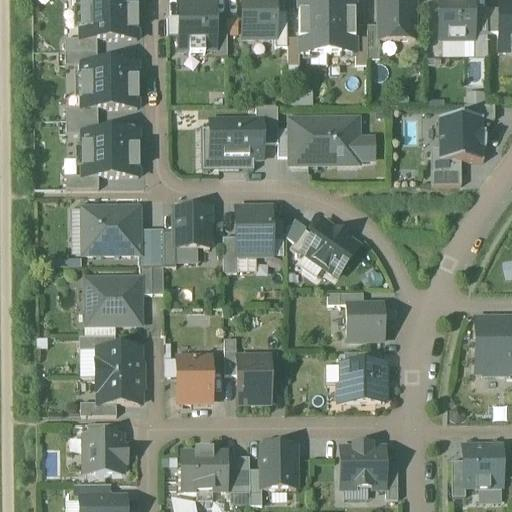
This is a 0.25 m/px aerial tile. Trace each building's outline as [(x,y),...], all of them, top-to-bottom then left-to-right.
[(96,44),(136,44),(135,0),(79,0),(80,10),(80,33),(80,43),(80,45),(96,44)] [(472,44),(472,40),(471,12),(471,0),(437,1),(438,44),(441,44),(472,44)] [(511,56),(511,0),(498,0),(498,12),(498,36),(498,57),(511,56)] [(241,2),(241,43),(274,43),(274,16),(273,2),(241,2)] [(309,14),(308,2),(298,2),(298,14),(309,14)] [(309,14),(298,14),(298,42),(298,58),(326,58),(325,2),(308,2),(309,14)] [(343,13),(342,2),(325,2),(326,58),(354,58),(354,42),(354,13),(343,13)] [(343,13),(354,13),(354,2),(342,2),(343,13)] [(414,5),(377,5),(377,29),(377,44),(414,44),(414,5)] [(214,25),(214,9),(196,10),(196,7),(178,7),(178,22),(178,41),(178,55),(188,55),(188,58),(204,58),(204,55),(213,55),(214,55),(214,25)] [(486,12),(471,12),(472,40),(486,40),(486,36),(486,12)] [(486,12),(486,36),(498,36),(498,12),(486,12)] [(274,52),(286,52),(286,43),(286,16),(274,16),(274,43),(274,52)] [(166,41),(178,41),(178,22),(166,22),(166,41)] [(214,55),(213,55),(213,61),(226,61),(226,25),(214,25),(214,55)] [(377,44),(377,29),(366,29),(366,42),(366,66),(378,65),(377,44)] [(472,44),(472,62),(486,62),(486,40),(472,40),(472,44)] [(298,58),(298,42),(286,43),(286,52),(286,70),(298,70),(298,58)] [(366,66),(366,42),(354,42),(354,58),(354,70),(366,70),(366,66)] [(96,57),(96,44),(80,45),(80,43),(63,44),(63,57),(96,57)] [(472,44),(441,44),(441,62),(472,62),(472,44)] [(96,57),(63,57),(64,70),(80,70),(80,69),(96,69),(96,57)] [(135,68),(96,69),(80,69),(80,70),(80,112),(80,113),(96,113),(136,113),(135,68)] [(290,95),(290,112),(311,112),(311,95),(290,95)] [(465,96),(465,110),(484,110),(484,96),(465,96)] [(463,110),(463,122),(481,122),(481,124),(493,123),(493,110),(484,110),(465,110),(463,110)] [(80,113),(80,112),(64,113),(64,126),(96,125),(96,113),(80,113)] [(255,112),(255,124),(261,124),(261,148),(277,148),(277,134),(277,112),(255,112)] [(481,124),(481,122),(463,122),(437,122),(437,153),(437,166),(460,166),(481,166),(481,152),(484,152),(484,136),(481,136),(481,124)] [(289,162),(289,169),(327,168),(331,164),(372,164),(372,143),(357,144),(357,123),(288,124),(289,134),(289,162)] [(209,165),(217,164),(238,164),(252,164),(261,164),(261,148),(261,124),(255,124),(209,125),(209,133),(209,165)] [(96,125),(64,126),(64,139),(80,138),(80,137),(96,137),(96,125)] [(201,175),(218,175),(217,164),(209,165),(209,133),(201,133),(201,175)] [(277,162),(289,162),(289,134),(277,134),(277,148),(277,162)] [(136,137),(96,137),(80,137),(80,138),(81,181),(81,182),(97,182),(137,181),(136,137)] [(437,166),(437,153),(429,153),(430,190),(460,190),(460,166),(437,166)] [(238,164),(217,164),(218,175),(238,175),(238,164)] [(238,164),(238,175),(252,174),(252,164),(238,164)] [(81,182),(81,181),(65,181),(65,194),(97,194),(97,182),(81,182)] [(174,213),(174,236),(174,254),(175,254),(196,253),(208,253),(208,213),(174,213)] [(235,213),(235,242),(235,261),(237,261),(270,261),(270,245),(270,225),(269,213),(235,213)] [(82,260),(82,214),(70,214),(70,260),(82,260)] [(82,214),(82,260),(137,259),(138,259),(138,237),(137,214),(82,214)] [(282,240),(293,247),(302,233),(304,231),(294,224),(282,240)] [(282,225),(270,225),(270,245),(282,245),(282,225)] [(334,234),(323,226),(312,240),(302,256),(305,258),(322,271),(324,272),(324,276),(332,281),(335,280),(336,281),(357,251),(346,243),(347,241),(335,233),(334,234)] [(302,256),(312,240),(302,233),(293,247),(288,254),(299,261),(302,256)] [(137,271),(138,271),(162,271),(162,236),(138,237),(138,259),(137,259),(137,271)] [(174,236),(162,236),(162,271),(162,273),(175,273),(175,269),(175,254),(174,254),(174,236)] [(237,278),(237,261),(235,261),(235,242),(222,242),(222,278),(237,278)] [(270,245),(270,261),(282,261),(282,245),(270,245)] [(175,254),(175,269),(196,269),(196,253),(175,254)] [(322,271),(305,258),(297,270),(314,283),(322,271)] [(34,264),(35,273),(80,272),(80,263),(34,264)] [(511,265),(501,268),(505,286),(511,284),(511,265)] [(138,300),(162,300),(162,273),(162,271),(138,271),(138,285),(138,300)] [(114,330),(139,330),(138,300),(138,285),(86,286),(86,301),(84,303),(84,312),(86,313),(86,330),(114,330)] [(345,310),(362,310),(362,298),(326,298),(326,310),(345,310)] [(382,345),(382,310),(362,310),(345,310),(345,345),(382,345)] [(482,380),(506,380),(506,378),(511,377),(511,339),(509,340),(509,324),(474,324),(474,378),(482,378),(482,380)] [(82,330),(82,342),(114,341),(114,330),(86,330),(82,330)] [(78,342),(78,355),(97,355),(97,354),(114,353),(114,341),(82,342),(78,342)] [(234,344),(222,344),(223,381),(235,380),(234,344)] [(94,366),(95,382),(139,381),(139,353),(114,353),(97,354),(97,355),(97,366),(94,366)] [(78,382),(95,382),(94,366),(97,366),(97,355),(78,355),(78,382)] [(343,369),(379,369),(379,357),(343,357),(343,369)] [(269,362),(235,362),(235,408),(269,408),(269,362)] [(176,364),(176,408),(210,407),(209,364),(176,364)] [(340,388),(341,407),(380,407),(379,381),(383,381),(383,369),(379,369),(343,369),(340,369),(340,370),(340,388)] [(340,388),(340,370),(324,371),(324,388),(340,388)] [(139,409),(139,381),(95,382),(95,397),(97,397),(97,408),(98,410),(115,409),(139,409)] [(79,422),(115,422),(115,409),(98,410),(97,408),(79,409),(79,422)] [(88,442),(112,442),(112,430),(88,430),(88,442)] [(84,478),(120,478),(120,468),(124,468),(124,452),(120,452),(120,442),(112,442),(88,442),(84,442),(84,478)] [(260,495),(295,495),(294,450),(260,451),(260,475),(260,495)] [(499,451),(462,452),(462,466),(462,491),(464,491),(473,491),(474,495),(488,494),(488,491),(500,491),(500,484),(499,459),(499,451)] [(384,453),(338,453),(338,493),(384,493),(384,468),(384,453)] [(181,497),(224,496),(224,463),(224,459),(210,459),(210,455),(195,455),(195,459),(181,459),(181,497)] [(511,459),(499,459),(500,484),(511,483),(511,459)] [(228,496),(248,496),(248,463),(224,463),(224,496),(228,496)] [(462,491),(462,466),(450,466),(450,502),(464,502),(464,491),(462,491)] [(384,468),(384,493),(384,505),(396,504),(396,468),(384,468)] [(249,511),(261,511),(260,495),(260,475),(248,476),(249,511)] [(73,507),(79,507),(78,502),(87,502),(87,490),(73,490),(73,507)] [(87,502),(109,502),(109,490),(87,490),(87,502)] [(248,496),(228,496),(228,511),(249,511),(248,496)] [(124,511),(125,502),(109,502),(87,502),(78,502),(79,507),(78,511),(124,511)]
